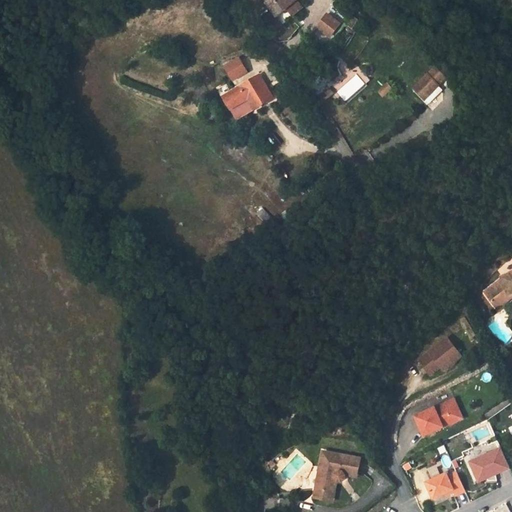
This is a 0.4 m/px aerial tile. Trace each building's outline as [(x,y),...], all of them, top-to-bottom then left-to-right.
[(296,17),(307,8),(300,0),(271,0),(273,1),(283,17),(291,12),(296,17)] [(347,24),(330,12),(319,28),(336,41),(347,24)] [(230,82),(247,74),(239,57),(222,65),(230,82)] [(428,102),(451,79),(437,66),(415,89),(428,102)] [(265,73),(229,96),(241,120),(281,99),(265,73)] [(397,89),(390,83),(381,93),(387,99),(397,89)] [(338,95),(331,87),(321,95),(328,104),(338,95)] [(511,273),(498,278),(498,280),(485,292),(495,303),(499,313),(511,301),(511,273)] [(449,337),(424,359),(434,374),(443,366),(446,369),(461,356),(449,337)] [(457,411),(451,398),(417,415),(424,434),(450,422),(448,416),(457,411)] [(457,411),(448,416),(450,422),(460,418),(457,411)] [(465,432),(470,444),(494,435),(490,423),(465,432)] [(466,462),(476,485),(510,470),(500,447),(466,462)] [(365,458),(323,450),(313,500),(328,501),(332,478),(339,483),(342,484),(345,484),(348,482),(350,479),(349,472),(362,470),(365,458)] [(362,470),(349,472),(350,479),(361,481),(362,470)] [(467,489),(460,470),(451,474),(449,471),(429,479),(436,495),(448,491),(456,488),(457,491),(458,493),(467,489)] [(339,496),(339,483),(332,478),(328,501),(339,496)]
